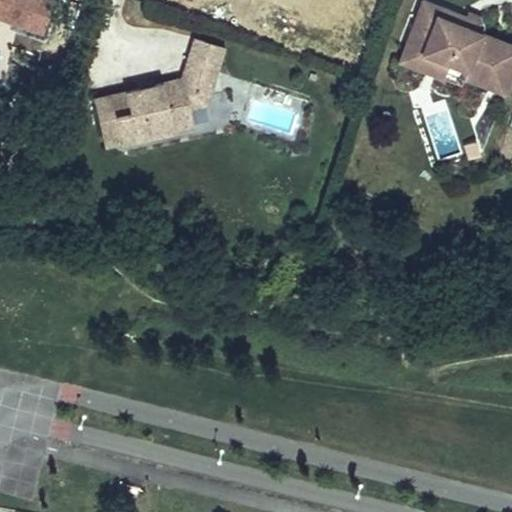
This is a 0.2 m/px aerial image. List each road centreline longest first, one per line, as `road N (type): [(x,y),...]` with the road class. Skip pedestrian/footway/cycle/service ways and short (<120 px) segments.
road 1 (residential): [(511,505),(71,393),(0,404)]
road 2 (residential): [(0,444),(50,429),(391,511)]
